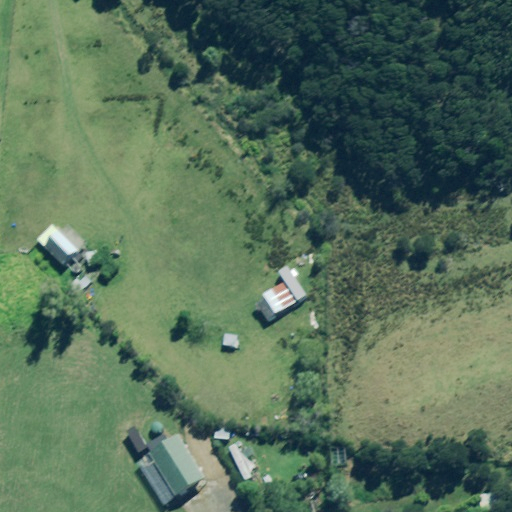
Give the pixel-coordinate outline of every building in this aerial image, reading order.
[(72,274),(87,260),(55,228),(40,242),(63,265),(72,274)] [(306,299),(294,280),(265,298),(267,301),(256,307),(266,324),(306,299)] [(240,337),(225,336),(224,347),(239,348),(240,337)] [(231,432),(217,432),(217,441),(231,442),(231,432)] [(207,483),(181,441),(140,466),(167,508),(207,483)] [(255,479),(251,473),(257,470),(255,466),(243,457),(238,445),(229,450),(246,484),(255,479)]
